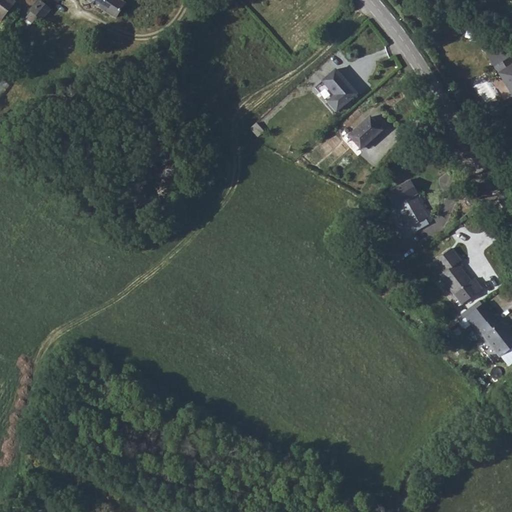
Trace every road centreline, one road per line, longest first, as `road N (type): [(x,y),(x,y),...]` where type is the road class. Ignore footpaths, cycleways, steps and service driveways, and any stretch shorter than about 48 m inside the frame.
road 1 (tertiary): [(369,0),(511,210)]
road 2 (track): [(511,391),(420,463),(400,511)]
